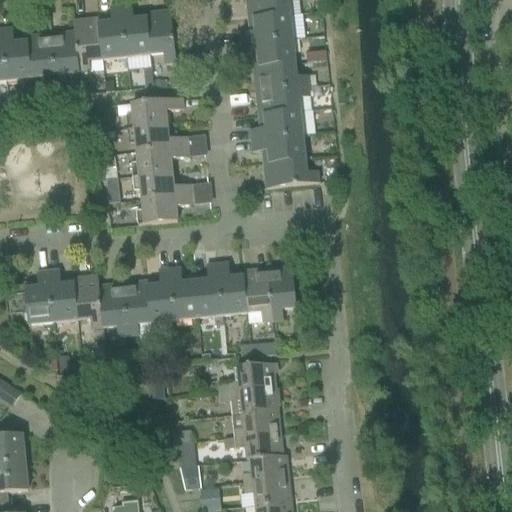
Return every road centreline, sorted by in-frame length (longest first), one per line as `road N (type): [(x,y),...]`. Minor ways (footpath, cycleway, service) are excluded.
road 1 (tertiary): [(456,0),(464,167),(501,511)]
road 2 (residential): [(349,511),(325,236),(313,217),(233,228)]
road 3 (residential): [(233,228),(0,247)]
road 4 (unclassified): [(233,228),(211,0)]
road 5 (residential): [(500,159),(489,0)]
